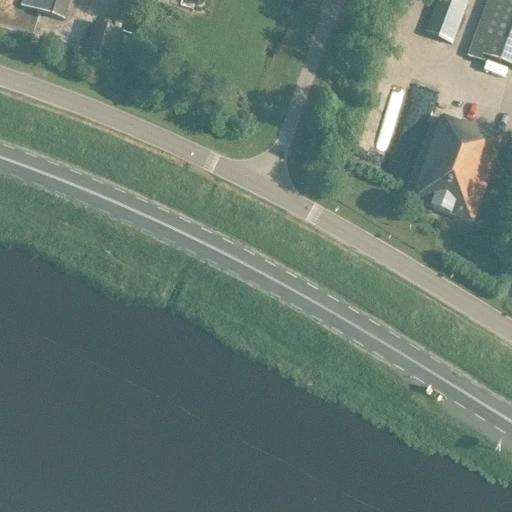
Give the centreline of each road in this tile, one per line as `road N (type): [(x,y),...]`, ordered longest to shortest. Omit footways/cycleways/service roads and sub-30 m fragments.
road 1 (primary): [(511,425),(294,291),(178,233),(0,161)]
road 2 (tertiary): [(269,189),(0,77)]
road 3 (tertiary): [(511,334),(269,189)]
road 4 (unclassified): [(269,189),(336,0)]
